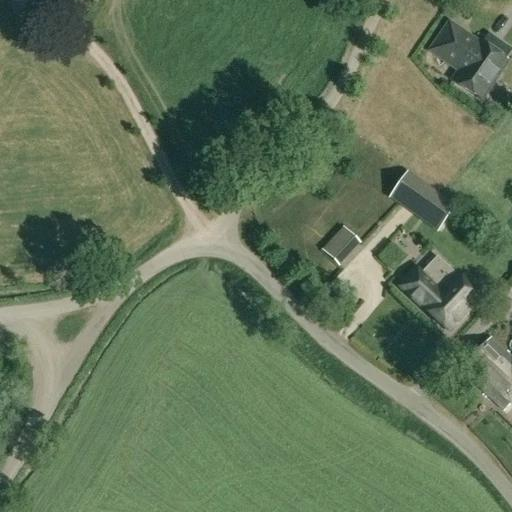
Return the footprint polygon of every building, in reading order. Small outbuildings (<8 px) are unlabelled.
[(478,44),(450,24),(431,51),(460,71),(453,81),(480,100),(507,62),(479,43),(478,44)] [(408,175),(394,195),(440,227),(454,208),(408,175)] [(348,225),(325,243),(340,262),(363,244),(348,225)] [(437,257),(421,274),(417,270),(401,287),(449,331),(480,297),(445,265),(437,257)] [(511,358),(491,339),(461,371),(505,411),(511,403),(511,358)]
